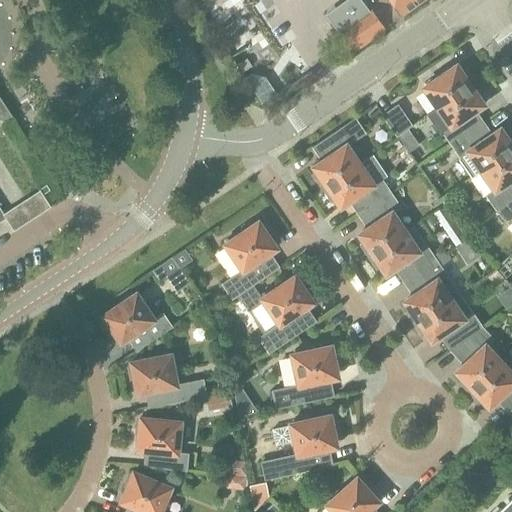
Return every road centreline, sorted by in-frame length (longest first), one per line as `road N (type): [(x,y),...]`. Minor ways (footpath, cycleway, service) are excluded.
road 1 (residential): [(403,392),(395,365),(260,168),(255,142)]
road 2 (residential): [(474,0),(288,128),(255,142)]
road 3 (residential): [(66,511),(90,480),(104,414),(98,378),(45,286)]
road 4 (tertiary): [(45,286),(143,216),(185,136)]
road 5 (residential): [(403,392),(376,418),(377,443),(394,463),(419,467),(441,456),(452,434),(447,410)]
road 6 (tertiary): [(185,136),(184,66),(157,0)]
